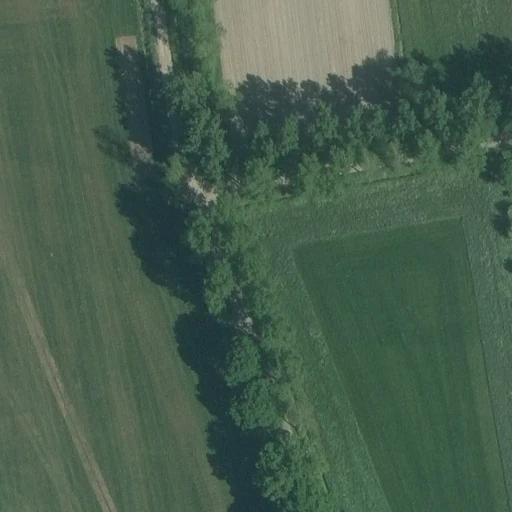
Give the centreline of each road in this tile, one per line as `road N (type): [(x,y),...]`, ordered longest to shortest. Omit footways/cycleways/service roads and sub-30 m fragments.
road 1 (unclassified): [(314,511),(207,219),(210,200),(224,190),(511,135)]
road 2 (track): [(207,219),(177,138),(156,0)]
